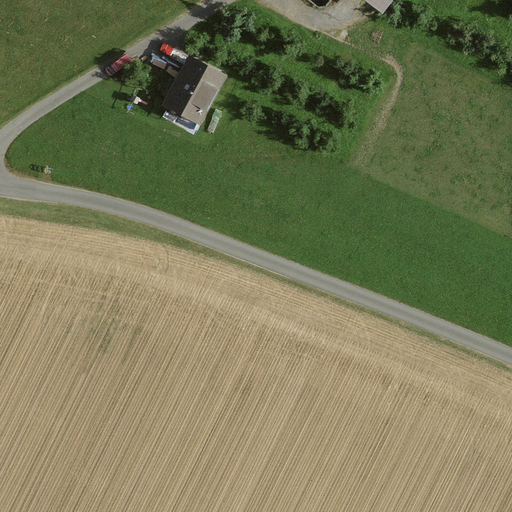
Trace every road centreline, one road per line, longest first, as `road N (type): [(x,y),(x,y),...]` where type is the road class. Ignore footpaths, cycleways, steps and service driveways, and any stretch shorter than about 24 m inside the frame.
road 1 (unclassified): [(0,186),(146,215),(511,358)]
road 2 (track): [(223,0),(52,101),(0,142)]
